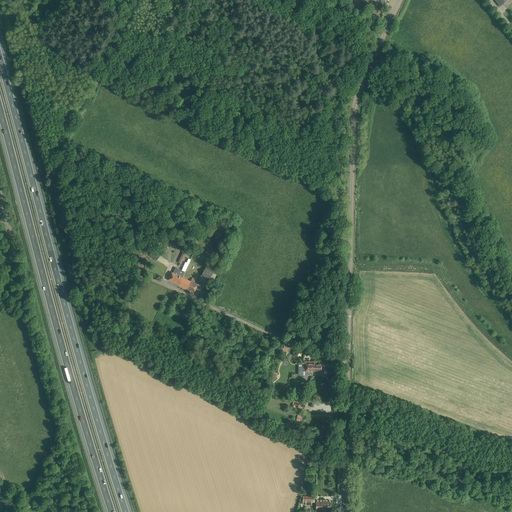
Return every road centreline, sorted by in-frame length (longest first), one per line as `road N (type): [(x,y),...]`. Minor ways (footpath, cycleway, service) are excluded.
road 1 (unclassified): [(344,511),(355,100),(400,0)]
road 2 (motorway): [(123,511),(0,62)]
road 3 (motorway): [(0,118),(112,511)]
road 4 (track): [(348,358),(298,347),(68,245),(53,186),(56,161)]
road 5 (unclassified): [(56,161),(136,0)]
